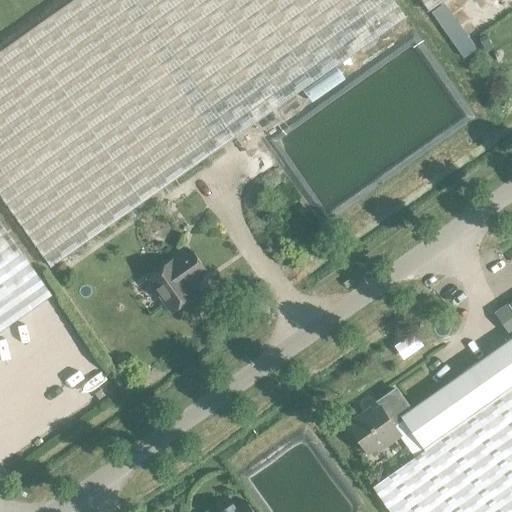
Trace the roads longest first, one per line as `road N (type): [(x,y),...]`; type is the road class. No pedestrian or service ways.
road 1 (unclassified): [(59,511),(511,194)]
road 2 (unknown): [(305,336),(233,225),(226,195),(236,172)]
road 3 (unknown): [(436,358),(465,335),(470,299),(511,276)]
